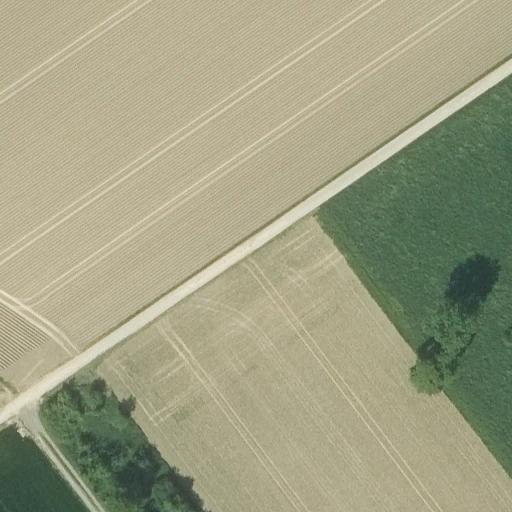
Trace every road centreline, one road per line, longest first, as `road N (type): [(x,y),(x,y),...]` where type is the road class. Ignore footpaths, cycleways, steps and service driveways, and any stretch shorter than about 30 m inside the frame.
road 1 (track): [(511,63),(0,419)]
road 2 (track): [(0,392),(19,405),(98,511)]
